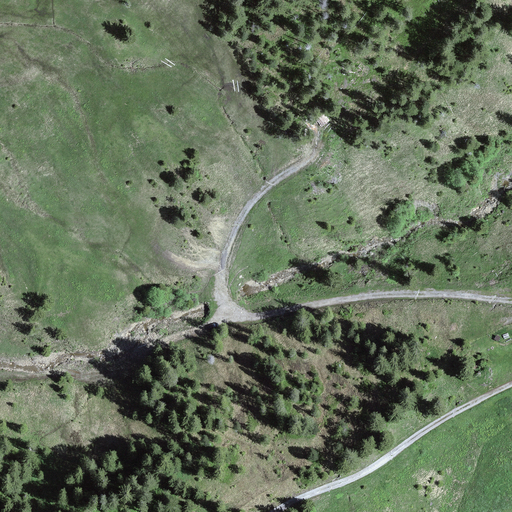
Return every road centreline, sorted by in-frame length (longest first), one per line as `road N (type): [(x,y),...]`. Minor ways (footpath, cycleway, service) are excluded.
road 1 (track): [(511,300),(399,294),(254,317),(233,311),(220,284),(237,226),(263,190),(307,155)]
road 2 (track): [(276,511),(379,464),(428,427),(511,383)]
